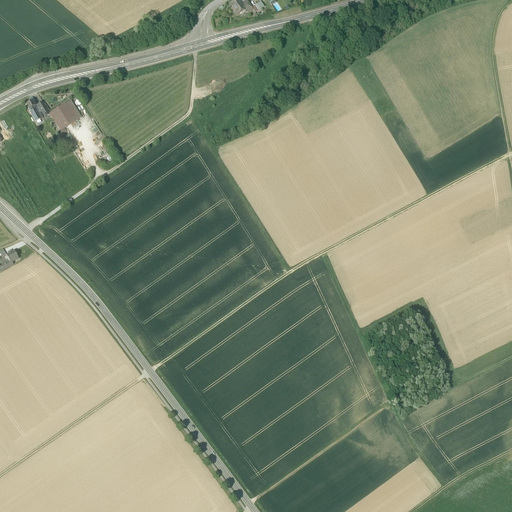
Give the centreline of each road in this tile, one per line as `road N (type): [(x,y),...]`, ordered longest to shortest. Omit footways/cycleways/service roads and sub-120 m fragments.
road 1 (track): [(511,153),(289,272),(0,477)]
road 2 (secondary): [(254,511),(94,299),(0,207)]
road 3 (track): [(464,0),(416,18),(260,127),(211,146)]
road 4 (track): [(323,252),(405,433),(448,487)]
road 5 (secondary): [(206,44),(47,81),(0,104)]
road 6 (track): [(190,112),(291,271)]
road 7 (track): [(249,504),(391,401)]
road 8 (track): [(196,47),(189,114),(105,175)]
road 9 (track): [(511,3),(497,23),(493,59),(511,161)]
road 10 (secondary): [(362,0),(206,44)]
road 11 (track): [(194,120),(271,62),(310,14)]
road 12 (track): [(511,358),(398,417)]
